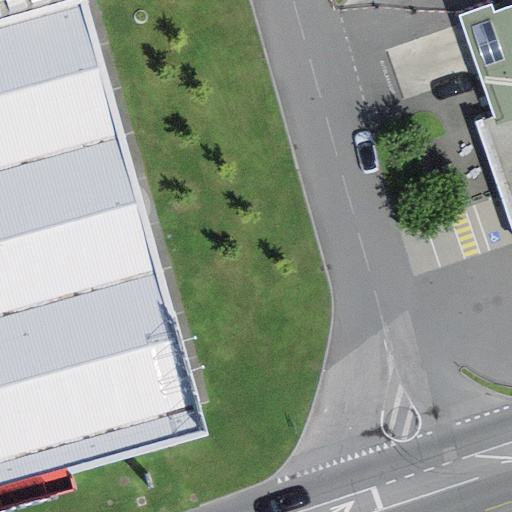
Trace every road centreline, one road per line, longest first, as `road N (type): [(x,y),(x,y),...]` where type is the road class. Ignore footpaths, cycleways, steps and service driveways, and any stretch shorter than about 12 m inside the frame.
road 1 (unknown): [(305,88),(511,22)]
road 2 (primary): [(341,511),(511,455)]
